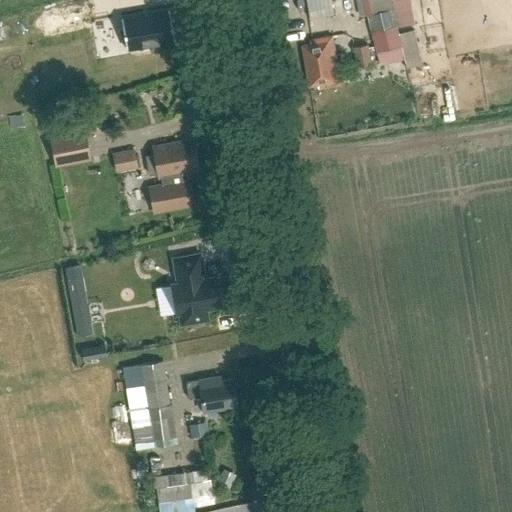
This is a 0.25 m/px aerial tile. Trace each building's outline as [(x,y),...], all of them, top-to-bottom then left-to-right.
[(334,0),(313,0),(315,14),(336,11),(334,0)] [(369,15),(378,52),(403,46),(398,27),(414,24),(408,0),(391,0),(393,9),(369,15)] [(123,19),(121,19),(126,49),(128,49),(127,48),(173,40),(173,41),(175,41),(169,11),(168,11),(168,12),(123,20),(123,19)] [(309,46),(302,47),(309,86),(316,84),(317,89),(340,85),(337,67),(345,65),(343,54),(335,55),(332,36),(308,40),(309,46)] [(367,45),(353,47),(357,67),(371,64),(367,45)] [(56,166),(93,159),(87,129),(51,136),(56,166)] [(158,173),(159,178),(161,178),(162,186),(149,188),(153,211),(190,204),(186,181),(183,182),(181,174),(198,171),(196,162),(196,161),(193,145),(189,145),(188,140),(153,147),(154,155),(146,156),(149,175),(158,173)] [(112,154),(115,171),(137,167),(134,150),(112,154)] [(176,313),(179,312),(181,324),(207,319),(205,308),(221,305),(216,277),(204,279),(199,254),(174,259),(178,284),(172,285),(176,313)] [(82,277),(68,280),(78,337),(92,334),(82,277)] [(80,351),(82,362),(105,358),(103,348),(80,351)] [(165,360),(142,364),(149,407),(155,440),(177,436),(172,404),(165,360)] [(204,412),(238,407),(234,379),(212,382),(211,377),(187,381),(190,398),(202,396),(204,412)] [(206,423),(190,425),(191,437),(208,435),(206,423)] [(212,479),(157,487),(161,511),(182,511),(216,507),(212,479)]
